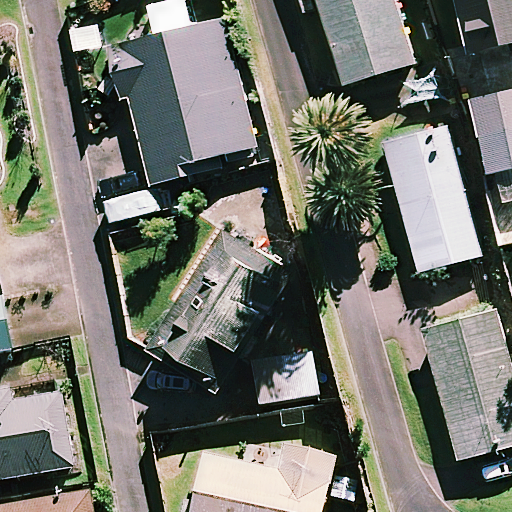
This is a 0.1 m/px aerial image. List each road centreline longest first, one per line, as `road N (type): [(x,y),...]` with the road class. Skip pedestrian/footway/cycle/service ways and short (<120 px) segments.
road 1 (residential): [(413,511),(270,0)]
road 2 (residential): [(131,511),(33,0)]
